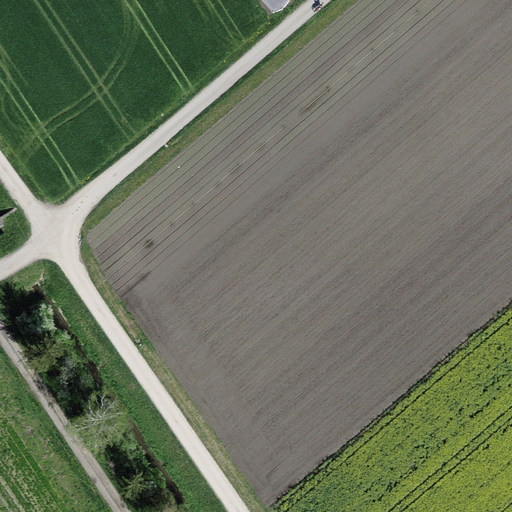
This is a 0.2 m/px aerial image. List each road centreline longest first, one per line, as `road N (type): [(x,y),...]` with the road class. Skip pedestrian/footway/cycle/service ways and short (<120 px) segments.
road 1 (track): [(318,0),(105,182),(53,237)]
road 2 (track): [(233,511),(53,237)]
road 3 (track): [(124,511),(0,327)]
